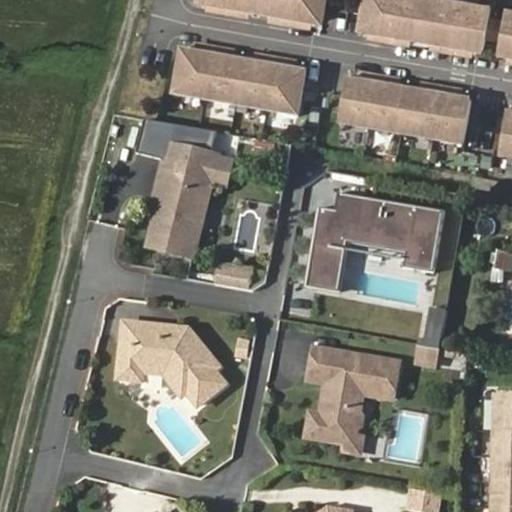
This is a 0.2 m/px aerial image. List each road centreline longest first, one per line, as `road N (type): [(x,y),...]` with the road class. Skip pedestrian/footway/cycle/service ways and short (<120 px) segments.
road 1 (residential): [(131,135),(40,511)]
road 2 (residential): [(511,80),(191,23)]
